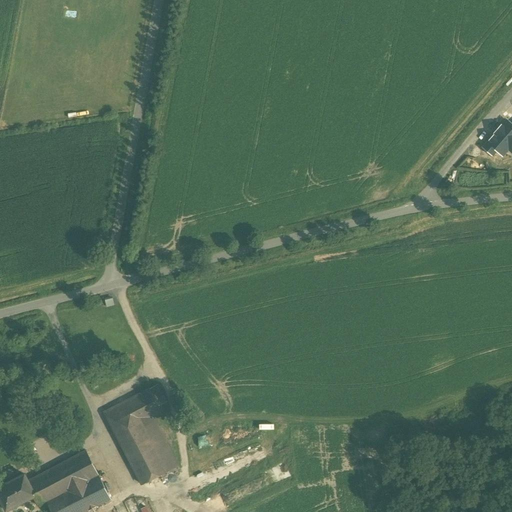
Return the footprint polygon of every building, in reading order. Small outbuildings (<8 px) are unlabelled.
[(511,128),(508,125),(493,144),(506,154),(511,146),(511,128)] [(157,385),(105,412),(142,484),(167,471),(139,416),(150,410),(166,402),(157,385)] [(150,410),(139,416),(167,471),(179,465),(150,410)] [(203,435),(203,445),(213,446),(214,435),(203,435)] [(86,451),(28,481),(35,496),(40,506),(47,502),(99,476),(86,451)] [(0,499),(6,511),(35,496),(28,481),(24,474),(17,478),(16,476),(1,483),(3,486),(0,487),(0,499)] [(99,476),(47,502),(49,506),(52,511),(86,511),(112,500),(99,476)] [(132,511),(127,501),(118,505),(120,511),(132,511)]
